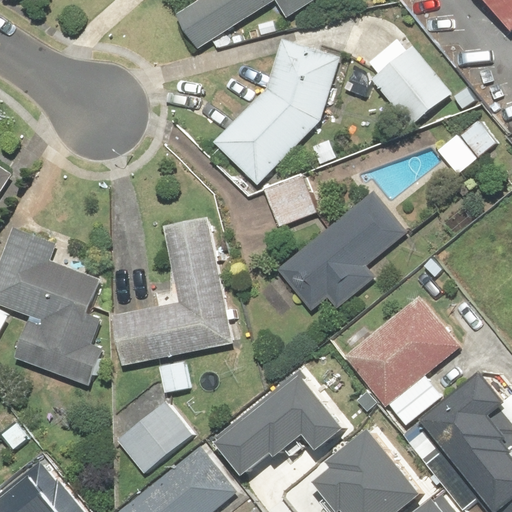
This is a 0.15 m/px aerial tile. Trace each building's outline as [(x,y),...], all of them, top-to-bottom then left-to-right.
[(283,0),(296,18),(321,0),(205,0),(182,16),(207,51),(279,0),(283,0)] [(511,0),(497,0),(511,18),(511,0)] [(287,37),(274,87),(219,142),(265,187),(333,119),(350,53),(287,37)] [(386,76),(381,80),(419,125),(458,92),(421,47),(405,60),(393,46),(374,62),(386,76)] [(504,142),(483,118),(444,151),(465,176),(504,142)] [(337,138),(317,145),(326,168),(346,160),(337,138)] [(0,162),(0,206),(20,176),(0,162)] [(310,177),(272,191),(286,229),(324,215),(310,177)] [(375,267),(414,234),(378,191),(283,271),(318,314),(338,298),(345,307),(382,276),(375,267)] [(186,303),(120,316),(130,366),(239,345),(214,219),(171,227),(186,303)] [(101,345),(110,320),(99,316),(111,280),(59,263),(66,244),(20,228),(0,287),(0,302),(37,315),(21,362),(97,388),(111,348),(101,345)] [(414,426),(449,397),(433,378),(469,347),(426,297),(352,359),(395,410),(398,408),(414,426)] [(0,348),(16,317),(0,308),(0,348)] [(193,361),(166,366),(171,396),(198,391),(193,361)] [(307,367),(223,432),(251,467),(278,445),(283,451),(312,428),(325,445),(352,424),(307,367)] [(511,394),(490,368),(428,418),(451,445),(440,454),(474,497),(490,484),(509,509),(505,511),(511,511),(511,409),(509,406),(511,403),(511,394)] [(171,401),(124,442),(153,475),(200,435),(171,401)] [(21,419),(3,433),(19,453),(37,439),(21,419)] [(342,462),(324,477),(348,507),(352,504),(358,511),(402,511),(430,490),(379,426),(338,458),(342,462)] [(224,511),(248,493),(209,445),(126,511),(224,511)] [(88,511),(50,464),(0,502),(0,511),(88,511)] [(465,511),(450,492),(425,511),(465,511)]
